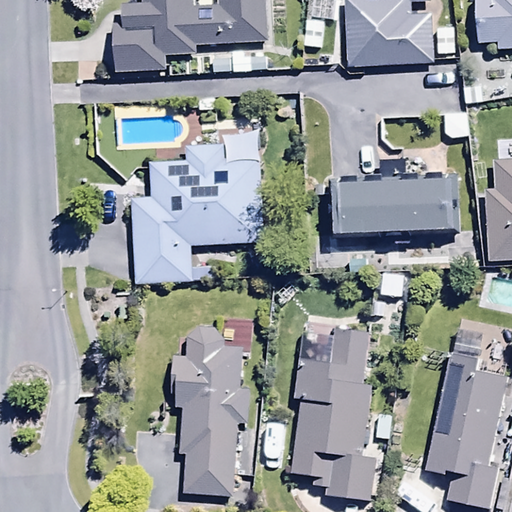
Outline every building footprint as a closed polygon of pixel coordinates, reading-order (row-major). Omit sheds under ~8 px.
[(198,63),(198,51),(268,49),(266,0),(217,0),(218,13),(195,14),(194,0),(143,0),(144,13),(125,14),(126,33),(116,33),(118,80),(170,78),(170,63),(198,63)] [(365,0),(366,4),(346,5),(349,75),(434,71),(432,23),(413,24),(413,9),(433,8),(432,0),(365,0)] [(501,51),(502,57),(511,57),(511,0),(487,0),(488,8),(481,9),(482,52),(501,51)] [(455,33),(436,34),(438,62),(457,61),(455,33)] [(214,66),(215,80),(267,78),(266,63),(247,64),(247,59),(230,60),(231,66),(214,66)] [(468,120),(445,121),(445,142),(452,146),(469,146),(468,120)] [(155,206),(132,208),(139,296),(193,291),(190,254),(266,248),(259,169),(227,172),(226,151),(187,154),(188,170),(152,173),(155,206)] [(486,201),(490,268),(511,266),(511,167),(493,169),(495,201),(486,201)] [(338,195),(340,246),(464,241),(462,189),(338,195)] [(408,281),(383,279),(381,304),(406,306),(408,281)] [(329,343),(306,339),(297,407),(304,408),(294,482),(315,485),(314,495),(327,497),(326,506),(371,511),(377,468),(364,466),(374,390),(366,389),(373,340),(338,335),(334,372),(325,371),(329,343)] [(178,416),(183,416),(181,462),(187,462),(185,502),(236,505),(239,432),(249,432),(250,400),(242,400),(244,357),(227,356),(227,349),(221,338),(201,336),(190,344),(190,364),(176,364),(175,403),(178,404),(178,416)] [(446,509),(461,511),(492,511),(501,473),(493,471),(511,386),(484,380),(487,366),(453,359),(427,479),(451,484),(446,509)]
